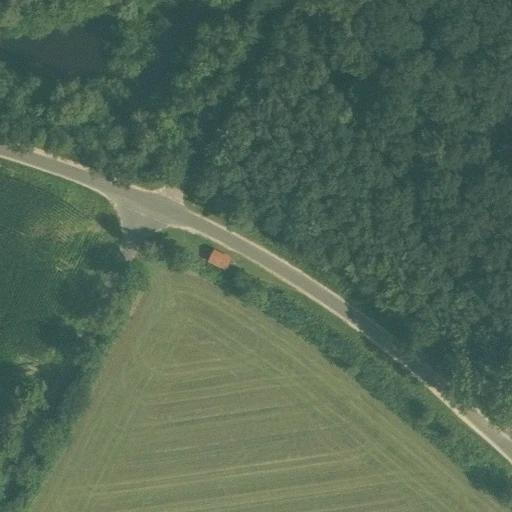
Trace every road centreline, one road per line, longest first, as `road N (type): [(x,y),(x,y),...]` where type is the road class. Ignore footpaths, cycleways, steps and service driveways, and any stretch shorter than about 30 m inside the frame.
road 1 (unclassified): [(153,206),(311,287),(432,377),(511,451)]
road 2 (unclassified): [(153,206),(0,505)]
road 3 (unclassified): [(0,147),(153,206)]
